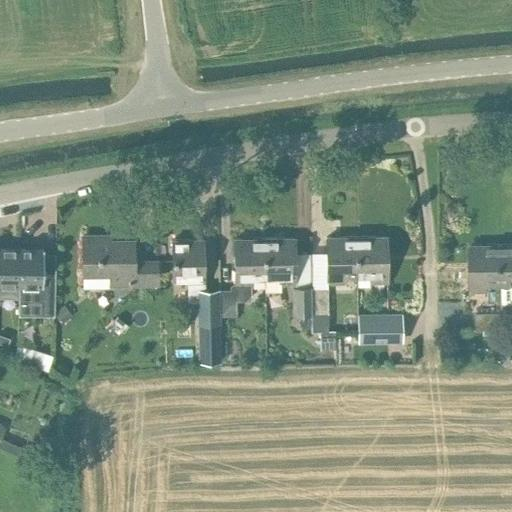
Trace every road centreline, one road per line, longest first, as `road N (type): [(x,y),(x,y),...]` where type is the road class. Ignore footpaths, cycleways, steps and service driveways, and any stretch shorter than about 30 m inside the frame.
road 1 (residential): [(511,123),(378,133),(0,203)]
road 2 (tertiary): [(162,106),(511,66)]
road 3 (tertiary): [(0,132),(162,106)]
